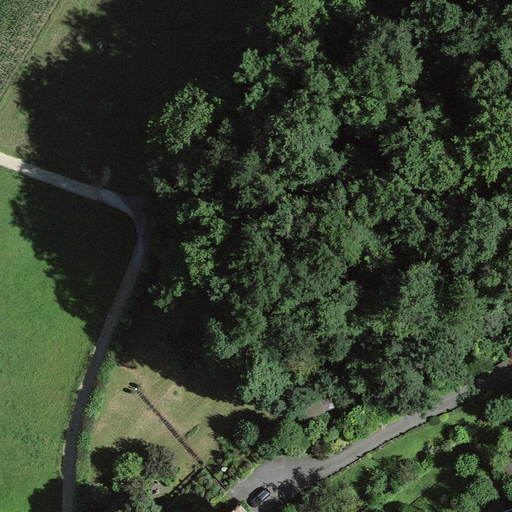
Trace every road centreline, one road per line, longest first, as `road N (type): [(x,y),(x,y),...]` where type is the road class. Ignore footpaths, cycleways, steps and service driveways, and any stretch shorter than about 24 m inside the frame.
road 1 (track): [(315,0),(242,69),(147,214),(72,422),(64,511)]
road 2 (residential): [(511,371),(285,478)]
road 3 (track): [(0,154),(147,214)]
